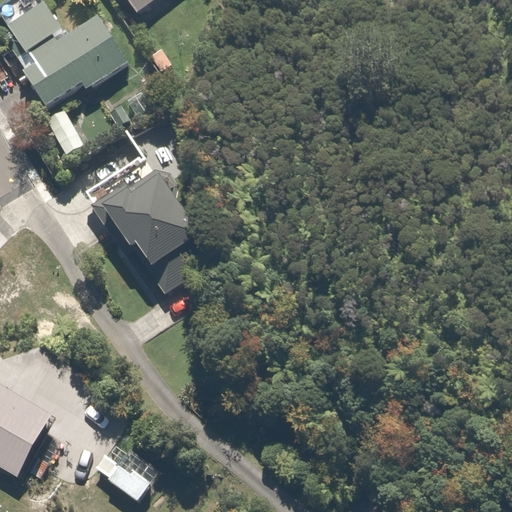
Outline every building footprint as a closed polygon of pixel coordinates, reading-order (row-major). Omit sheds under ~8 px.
[(177,0),(123,0),(144,26),(177,0)] [(93,99),(130,70),(96,26),(66,48),(43,17),(15,38),(44,76),(28,88),(52,119),(87,92),(93,99)] [(94,150),(70,116),(48,132),(72,166),(94,150)] [(217,260),(145,160),(88,201),(160,301),(217,260)] [(0,391),(0,465),(32,483),(63,424),(0,391)] [(154,511),(176,474),(131,449),(108,489),(149,511),(154,511)]
